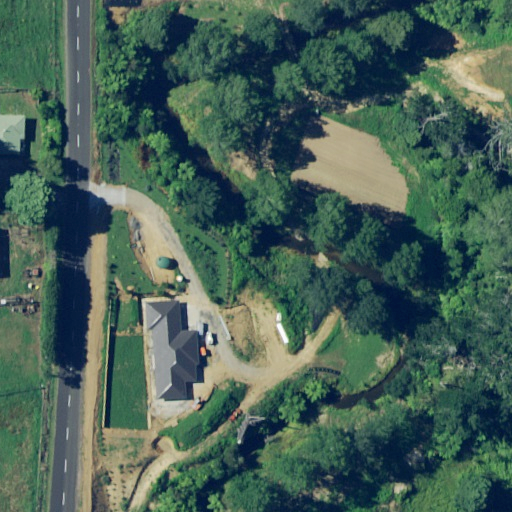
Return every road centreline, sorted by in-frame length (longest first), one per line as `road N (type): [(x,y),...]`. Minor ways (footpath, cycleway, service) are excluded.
road 1 (unclassified): [(78,0),(61,511)]
road 2 (track): [(511,125),(482,121),(418,73),(309,77),(264,0)]
